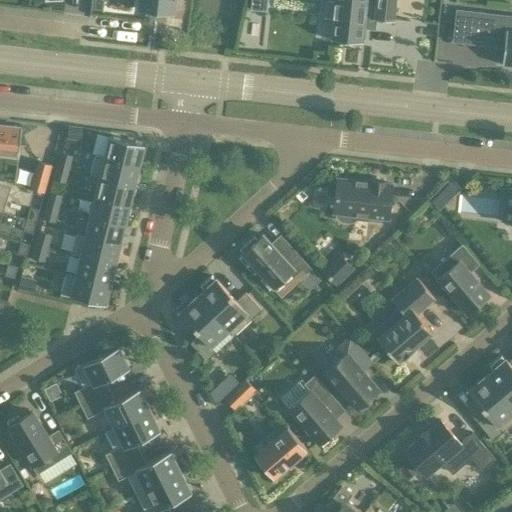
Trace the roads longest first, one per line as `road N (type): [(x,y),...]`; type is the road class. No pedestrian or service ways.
road 1 (tertiary): [(511,118),(190,80)]
road 2 (residential): [(511,318),(282,511)]
road 3 (residential): [(313,135),(299,161),(141,307)]
road 4 (residential): [(246,511),(141,307)]
road 5 (residential): [(313,135),(511,159)]
road 6 (tertiary): [(190,80),(0,60)]
road 7 (residential): [(0,101),(186,127)]
road 8 (residential): [(141,307),(186,127)]
road 9 (residential): [(141,307),(0,393)]
road 10 (residential): [(186,127),(313,135)]
